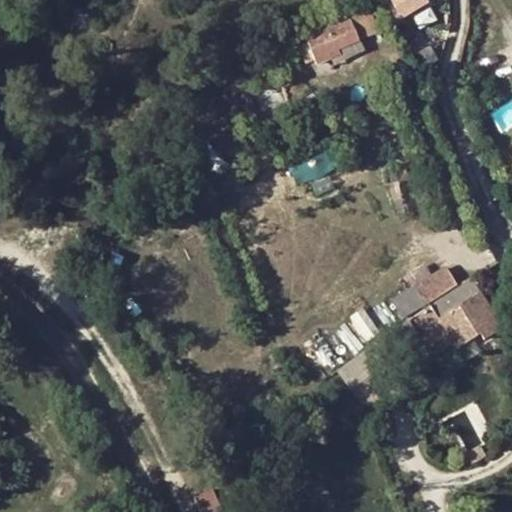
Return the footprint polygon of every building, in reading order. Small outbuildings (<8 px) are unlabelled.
[(338,50),(359,41),(358,40),(379,31),(364,0),(363,0),(345,8),(349,16),(305,35),(308,41),(299,45),(306,61),(314,58),(317,64),(329,58),(340,53),(338,50)] [(401,18),(426,2),(424,0),(382,0),(383,1),(395,22),(401,18)] [(338,50),(340,53),(329,58),(332,66),(364,52),(359,41),(338,50)] [(212,124),(196,132),(204,152),(212,173),(226,168),(218,149),(214,150),(208,136),(215,130),(212,124)] [(169,175),(152,184),(168,216),(185,204),(169,175)] [(416,288),(426,304),(456,284),(445,269),(416,288)] [(432,346),(433,346),(447,336),(456,349),(473,337),(480,333),(484,339),(503,327),(471,279),(413,317),(432,346)] [(401,320),(426,304),(416,288),(391,304),(401,320)] [(416,333),(408,320),(392,331),(400,343),(416,333)] [(367,348),(377,362),(401,345),(400,343),(392,331),(367,348)] [(473,337),(477,344),(484,339),(480,333),(473,337)] [(352,390),(375,373),(382,369),(377,362),(367,348),(335,370),(352,390)] [(375,373),(352,390),(357,396),(365,409),(388,394),(375,373)] [(212,490),(194,497),(201,511),(215,511),(220,510),(212,490)]
